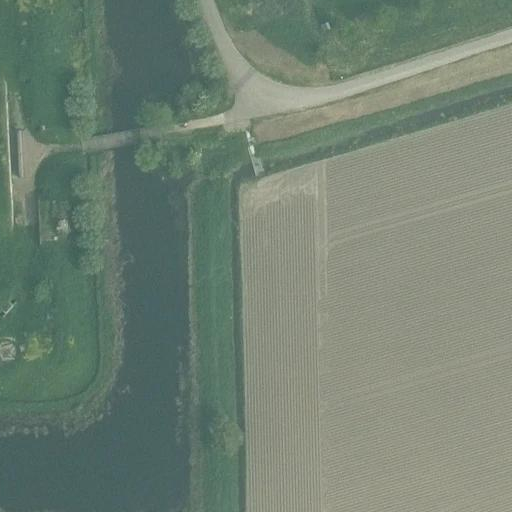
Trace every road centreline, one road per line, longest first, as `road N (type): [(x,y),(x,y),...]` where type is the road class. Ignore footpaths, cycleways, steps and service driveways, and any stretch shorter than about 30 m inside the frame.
road 1 (unclassified): [(24,156),(143,139),(273,103)]
road 2 (unclassified): [(273,103),(309,105),(511,38)]
road 3 (unclassified): [(204,0),(246,87),(273,103)]
